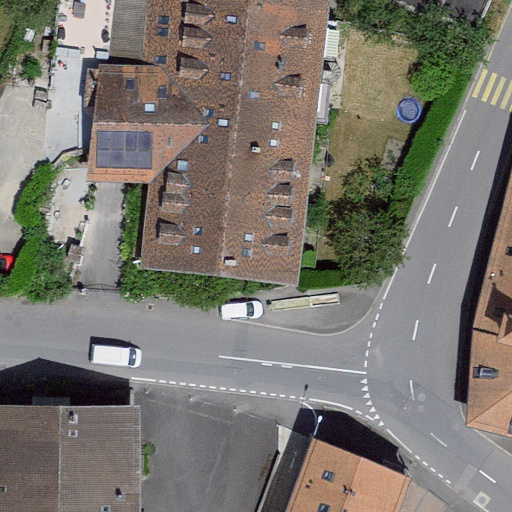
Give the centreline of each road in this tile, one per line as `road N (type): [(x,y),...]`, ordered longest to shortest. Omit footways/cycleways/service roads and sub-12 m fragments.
road 1 (tertiary): [(0,337),(409,384)]
road 2 (residential): [(409,384),(418,306),(511,69)]
road 3 (tertiary): [(511,500),(432,433),(409,384)]
